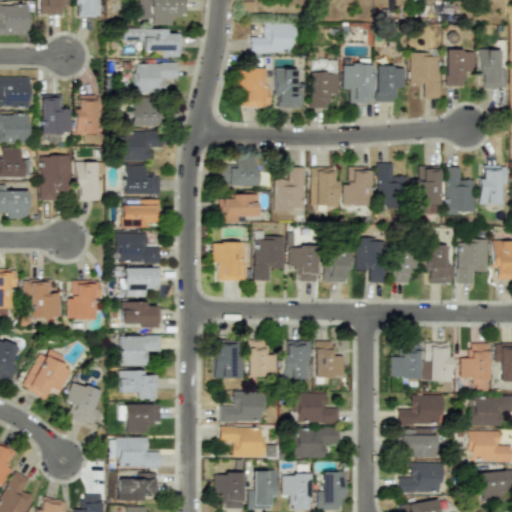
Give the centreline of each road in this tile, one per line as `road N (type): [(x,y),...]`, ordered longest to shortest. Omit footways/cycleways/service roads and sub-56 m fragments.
road 1 (residential): [(187,511),(188,184),(215,0)]
road 2 (residential): [(511,315),(187,312)]
road 3 (residential): [(194,130),(304,139),(465,129)]
road 4 (residential): [(364,511),(364,314)]
